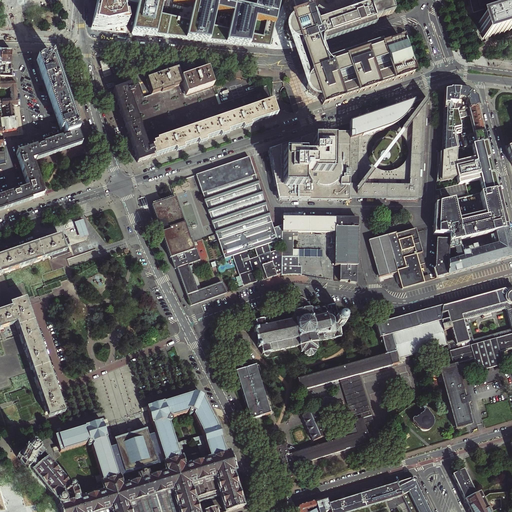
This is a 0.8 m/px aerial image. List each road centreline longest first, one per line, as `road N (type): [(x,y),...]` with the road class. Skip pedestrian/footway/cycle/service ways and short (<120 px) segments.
road 1 (tertiary): [(424,14),(275,58),(84,40)]
road 2 (residential): [(251,140),(276,206),(363,212),(376,297)]
road 3 (residential): [(275,503),(183,322)]
road 4 (tertiary): [(251,140),(443,75)]
road 5 (residential): [(376,297),(289,285),(183,322)]
road 6 (residential): [(183,322),(121,184)]
road 7 (residential): [(84,40),(93,108),(121,184)]
road 8 (residential): [(275,503),(411,460)]
road 9 (residential): [(511,271),(411,299),(376,297)]
road 10 (residential): [(478,77),(511,211)]
road 11 (tertiary): [(121,184),(251,140)]
road 12 (tertiary): [(0,225),(121,184)]
